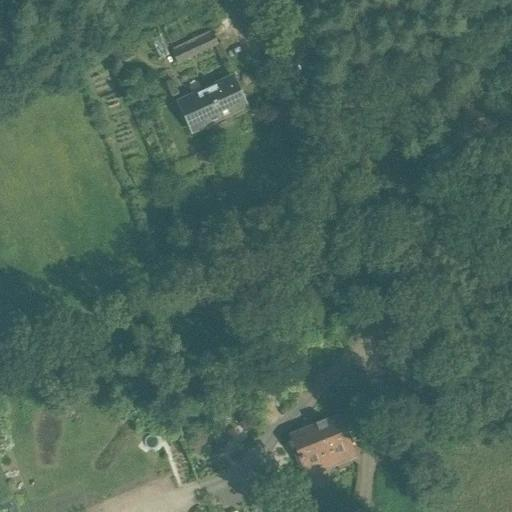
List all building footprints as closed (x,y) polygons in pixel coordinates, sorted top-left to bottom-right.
[(177,65),(218,46),(211,31),(170,50),(177,65)] [(130,59),(120,37),(106,44),(115,65),(130,59)] [(192,132),(246,107),(232,78),(178,103),(192,132)] [(202,257),(207,268),(216,263),(211,253),(202,257)] [(312,476),(350,460),(347,452),(351,450),(338,417),(291,436),(304,469),(308,467),(312,476)]
